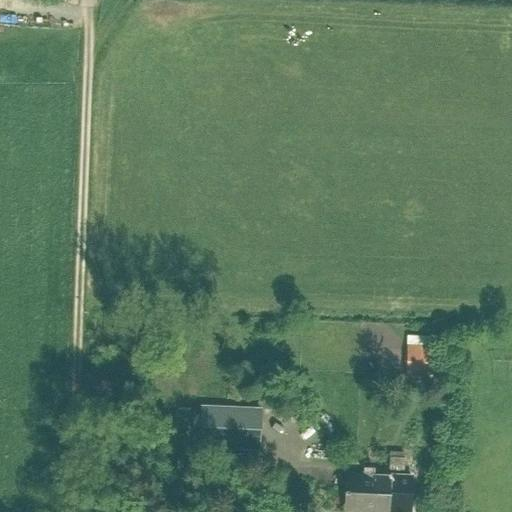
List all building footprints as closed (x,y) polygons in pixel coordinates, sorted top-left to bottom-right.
[(410,335),(411,347),(438,346),(437,334),(410,335)] [(437,361),(437,349),(412,348),(412,361),(437,361)] [(200,408),(198,448),(258,450),(260,410),(200,408)] [(427,413),(409,412),(408,450),(425,450),(427,413)] [(410,511),(412,477),(345,474),(343,511),(410,511)]
